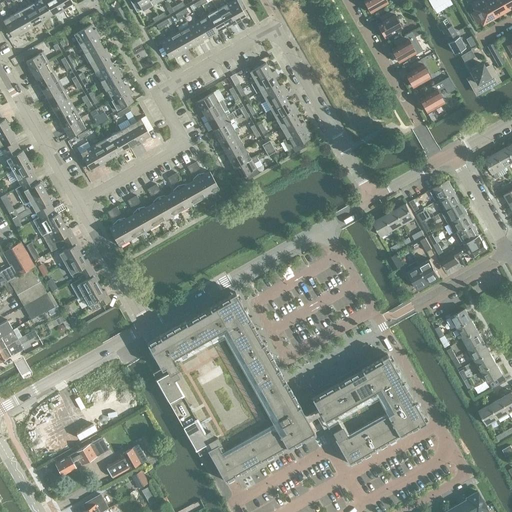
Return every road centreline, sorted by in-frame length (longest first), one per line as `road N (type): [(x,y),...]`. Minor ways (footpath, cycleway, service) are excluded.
road 1 (residential): [(78,201),(174,149),(180,132),(162,98),(166,90),(277,32),(372,198)]
road 2 (residential): [(324,226),(454,452)]
road 3 (unclassified): [(324,226),(147,327)]
road 4 (residential): [(0,66),(78,201)]
road 5 (residential): [(420,128),(346,0)]
road 6 (residential): [(78,201),(147,327)]
road 7 (unclassified): [(147,327),(26,396)]
